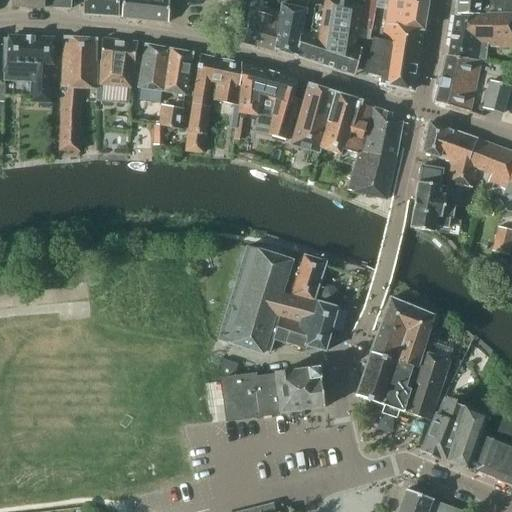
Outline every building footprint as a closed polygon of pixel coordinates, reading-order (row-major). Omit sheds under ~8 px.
[(43,8),(44,6),(43,0),(9,0),(10,7),(43,8)] [(70,9),(70,0),(43,0),(44,6),(70,9)] [(118,0),(83,0),(82,14),(118,16),(118,0)] [(121,0),(120,17),(167,22),(168,0),(121,0)] [(280,0),(280,5),(281,5),(274,50),(295,57),(302,30),(306,12),(291,8),(290,0),(280,0)] [(375,0),(362,0),(361,9),(356,7),(330,0),(323,0),(322,7),(314,6),(310,32),(302,30),(295,57),(353,76),(361,49),(356,47),(358,29),(370,31),(375,0)] [(412,93),(426,0),(388,0),(385,26),(382,43),(373,40),(364,72),(381,77),(379,85),(412,93)] [(454,0),(454,15),(511,14),(511,6),(492,7),(492,0),(454,0)] [(281,5),(280,5),(280,4),(279,12),(250,4),(243,43),(274,52),(274,50),(281,5)] [(449,43),(486,45),(510,47),(511,46),(511,14),(454,15),(449,43)] [(53,39),(27,38),(8,37),(8,39),(3,38),(1,80),(2,80),(31,81),(30,102),(49,103),(53,39)] [(67,88),(85,89),(95,90),(96,89),(97,89),(96,62),(95,62),(96,40),(63,38),(61,88),(67,88)] [(101,39),(100,63),(97,83),(131,87),(134,64),(136,44),(136,43),(101,39)] [(447,55),(481,60),(484,60),(486,45),(449,43),(447,55)] [(169,50),(144,45),(136,44),(134,64),(141,65),(137,88),(162,92),(169,50)] [(169,50),(162,92),(184,95),(191,54),(169,50)] [(217,84),(223,60),(199,55),(184,152),(203,154),(210,107),(207,107),(211,83),(217,84)] [(476,82),(481,60),(447,55),(444,55),(433,102),(469,112),(476,82)] [(235,129),(237,113),(242,64),(240,63),(240,64),(223,60),(217,84),(213,100),(232,104),(229,129),(235,129)] [(237,113),(256,116),(253,134),(269,137),(269,135),(287,141),(299,102),(292,99),(297,84),(296,84),(297,79),(242,64),(237,113)] [(509,88),(489,83),(482,108),(502,114),(509,88)] [(319,143),(334,93),(307,85),(289,146),(318,154),(319,148),(321,143),(319,143)] [(85,93),(85,89),(67,88),(60,108),(58,151),(78,152),(81,96),(81,93),(85,93)] [(321,143),(319,148),(339,154),(340,149),(355,153),(356,150),(359,151),(366,128),(371,109),(359,106),(360,102),(334,93),(319,143),(321,143)] [(157,126),(163,127),(179,130),(183,109),(181,108),(182,101),(178,101),(175,103),(175,108),(161,106),(157,126)] [(396,116),(373,109),(364,148),(362,153),(357,151),(346,191),(385,200),(395,156),(401,123),(396,116)] [(470,188),(474,169),(465,167),(476,140),(451,131),(428,123),(422,152),(439,158),(450,161),(445,182),(470,188)] [(163,127),(157,126),(153,126),(153,146),(163,146),(163,127)] [(487,166),(496,147),(476,140),(465,167),(474,169),(481,172),(483,165),(487,166)] [(511,152),(496,147),(487,166),(483,165),(481,172),(491,174),(488,182),(506,188),(511,170),(511,152)] [(441,170),(426,167),(424,176),(418,175),(414,198),(409,228),(434,232),(458,237),(460,221),(452,220),(454,207),(442,205),(445,188),(438,187),(441,170)] [(511,239),(511,230),(497,227),(491,251),(508,256),(511,239)] [(337,310),(312,302),(288,295),(297,263),(245,247),(216,341),(259,355),(262,354),(263,351),(269,353),(274,340),(306,350),(307,347),(324,353),(337,310)] [(301,264),(297,263),(288,295),(312,302),(324,263),(303,257),(301,264)] [(394,362),(414,369),(420,353),(433,316),(387,300),(379,323),(404,331),(394,362)] [(404,331),(379,323),(369,352),(354,396),(399,412),(414,369),(394,362),(404,331)] [(414,369),(399,412),(427,422),(448,361),(420,353),(414,369)] [(467,366),(456,388),(472,395),(483,373),(467,366)] [(322,408),(317,368),(274,374),(273,376),(254,378),(254,375),(219,379),(225,422),(322,408)] [(420,454),(445,463),(463,407),(465,403),(447,397),(440,416),(435,415),(420,454)] [(487,416),(463,407),(445,463),(467,472),(487,416)] [(511,423),(488,414),(487,416),(467,472),(473,474),(474,472),(499,482),(511,487),(511,423)] [(461,511),(432,501),(433,501),(406,491),(397,511),(461,511)]
